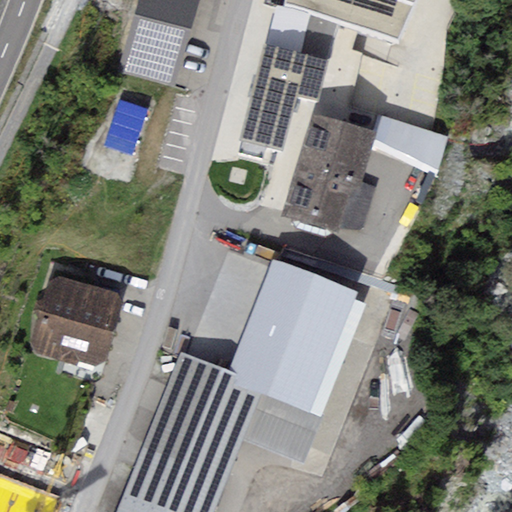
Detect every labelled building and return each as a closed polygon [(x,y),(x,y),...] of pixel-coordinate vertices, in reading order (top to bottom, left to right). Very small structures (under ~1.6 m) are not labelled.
[(201,0),(136,0),(117,71),(177,88),(201,0)] [(285,0),(285,4),(399,40),(416,0),(285,0)] [(327,59),(263,44),(240,139),(283,149),(295,96),(317,101),(327,59)] [(376,132),(312,114),(282,216),(340,233),(342,228),(363,230),(377,189),(362,185),(376,132)] [(371,296),(273,259),(230,371),(239,375),(235,383),(324,417),(371,296)] [(60,276),(49,282),(31,342),(38,354),(95,369),(107,363),(124,304),(118,293),(60,276)] [(230,371),(180,352),(117,511),(215,511),(243,442),(306,466),(324,417),(235,383),(239,375),(230,371)]
